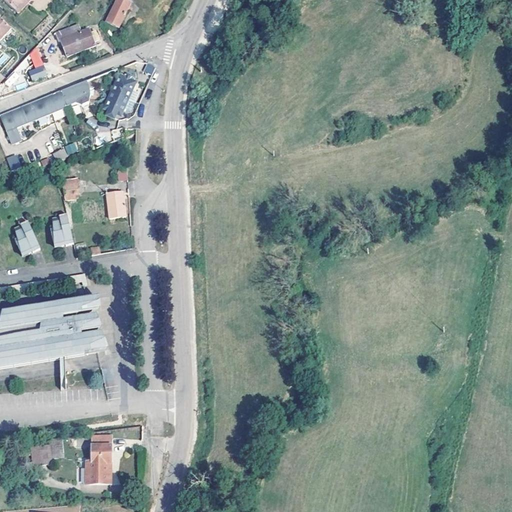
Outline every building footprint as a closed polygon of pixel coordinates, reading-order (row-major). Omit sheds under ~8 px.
[(7,0),(19,11),(25,6),(30,0),(7,0)] [(131,4),(123,0),(118,0),(107,23),(119,29),(131,4)] [(0,17),(0,42),(14,28),(1,16),(0,17)] [(78,25),(56,34),(59,42),(62,41),(68,57),(96,46),(95,42),(100,40),(96,31),(91,33),(90,30),(81,33),(78,25)] [(24,69),(29,83),(48,76),(42,62),(24,69)] [(143,71),(151,75),(154,67),(147,63),(143,71)] [(118,114),(118,115),(122,117),(137,83),(135,82),(137,77),(137,75),(136,73),(135,71),(133,70),(131,69),(128,69),(126,70),(124,71),(122,76),(120,75),(104,109),(110,111),(118,114)] [(62,93),(68,108),(75,105),(83,109),(90,106),(91,98),(94,95),(93,90),(96,89),(100,90),(104,88),(107,85),(108,81),(104,76),(62,93)] [(52,115),(68,108),(62,93),(55,95),(45,99),(52,115)] [(37,121),(52,115),(45,99),(36,103),(30,105),(37,121)] [(35,121),(37,121),(30,105),(21,109),(15,111),(21,127),(23,126),(35,121)] [(16,129),(21,127),(15,111),(7,115),(1,117),(12,146),(21,141),(16,129)] [(110,111),(108,116),(116,120),(118,115),(118,114),(110,111)] [(76,130),(78,136),(85,134),(83,127),(76,130)] [(53,154),(58,162),(68,155),(62,147),(53,154)] [(76,149),(67,152),(69,157),(78,153),(76,149)] [(11,173),(19,171),(14,158),(6,161),(11,173)] [(118,171),(118,180),(127,180),(127,171),(118,171)] [(80,199),(78,177),(62,179),(64,200),(80,199)] [(106,195),(110,220),(127,218),(124,198),(120,198),(120,193),(106,195)] [(67,246),(75,244),(68,214),(60,216),(60,217),(53,217),(53,228),(51,229),(52,235),(54,234),(55,247),(63,246),(62,240),(65,240),(67,246)] [(31,247),(33,253),(41,250),(28,221),(21,224),(21,226),(15,228),(18,238),(16,239),(17,244),(19,243),(23,256),(30,254),(28,249),(31,247)] [(99,246),(90,247),(91,254),(100,253),(99,246)] [(0,287),(0,294),(82,281),(81,274),(0,287)] [(0,368),(60,358),(65,357),(97,352),(105,351),(100,333),(65,339),(64,336),(99,330),(95,316),(90,317),(64,321),(63,317),(89,312),(97,311),(96,297),(86,298),(2,313),(0,313),(0,368)] [(96,467),(91,468),(94,490),(118,487),(112,439),(93,442),(96,467)] [(53,455),(56,468),(67,466),(62,448),(51,450),(53,455)] [(23,471),(36,468),(34,460),(37,459),(36,454),(20,458),(23,471)] [(53,455),(37,459),(34,460),(36,468),(39,478),(58,474),(56,468),(53,455)]
